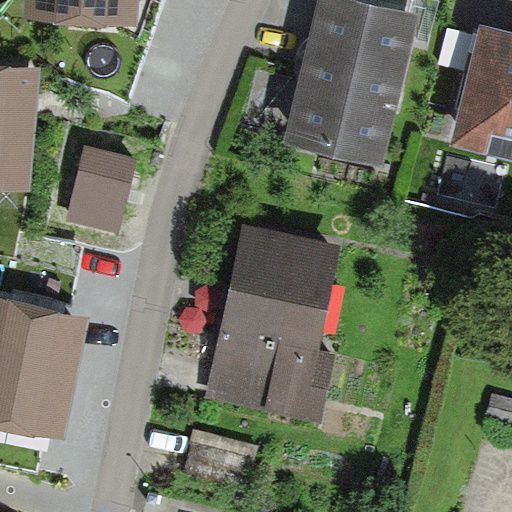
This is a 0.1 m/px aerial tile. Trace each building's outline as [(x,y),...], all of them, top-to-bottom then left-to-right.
[(384,0),(325,0),(292,130),(378,152),(415,8),(384,0)] [(511,11),(488,6),(461,122),(511,133),(511,11)] [(0,69),(0,166),(30,170),(39,73),(0,69)] [(66,211),(112,226),(130,173),(84,158),(66,211)] [(247,214),(212,392),(323,413),(336,346),(318,342),(340,232),(247,214)] [(0,299),(0,399),(67,413),(86,318),(0,299)] [(257,445),(195,431),(186,470),(249,483),(257,445)]
